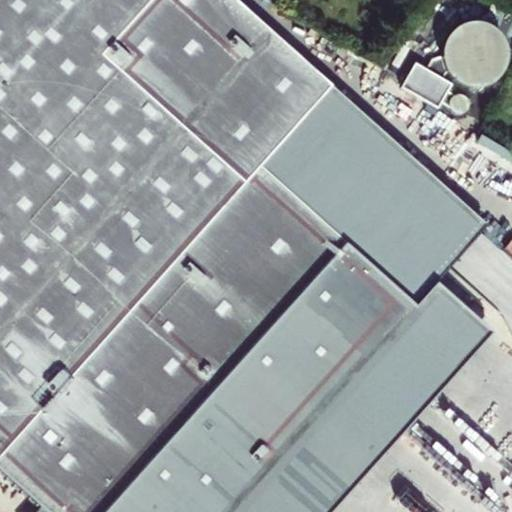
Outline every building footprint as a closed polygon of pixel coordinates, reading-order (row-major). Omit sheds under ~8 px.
[(0,0),(0,473),(30,501),(43,511),(104,511),(345,246),(259,169),(331,88),(231,0),(0,0)] [(483,71),(487,62),(487,58),(487,53),(483,43),(480,39),(476,36),(467,33),(462,32),(453,34),(449,36),(445,39),(439,47),(438,52),(438,62),(439,67),(441,71),(448,78),(453,80),(457,82),(462,82),(472,81),(476,78),(480,75),(483,71)] [(417,61),(405,83),(441,102),(453,80),(448,78),(417,61)] [(476,103),(476,101),(477,97),(477,94),(476,92),(472,87),(468,83),(462,82),(454,84),(449,89),(447,94),(447,100),(449,106),(451,108),(456,111),(465,112),(470,110),(472,108),(476,103)] [(331,88),(259,169),(345,246),(414,306),(431,285),(482,225),(331,88)] [(414,306),(345,246),(104,511),(328,511),(487,333),(431,285),(414,306)]
